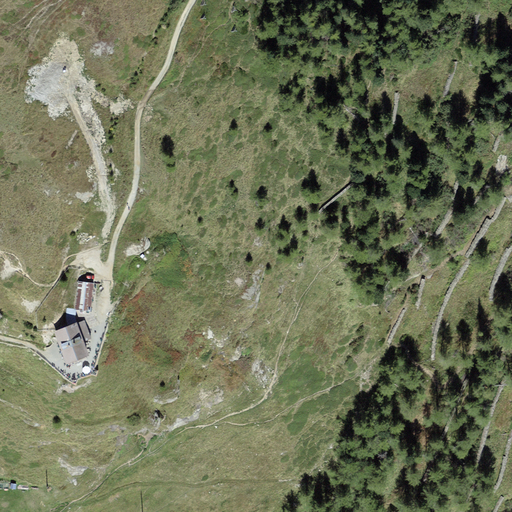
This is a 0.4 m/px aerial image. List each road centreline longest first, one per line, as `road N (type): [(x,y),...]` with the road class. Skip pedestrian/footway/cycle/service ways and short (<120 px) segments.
road 1 (track): [(192,0),(137,114),(134,189),(108,268)]
road 2 (track): [(108,268),(104,314),(87,361),(62,367),(0,337)]
